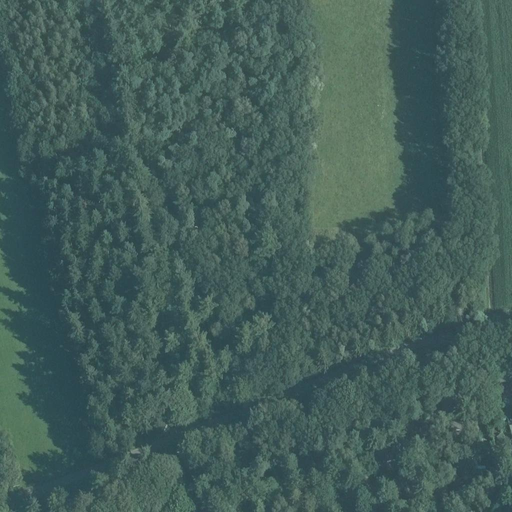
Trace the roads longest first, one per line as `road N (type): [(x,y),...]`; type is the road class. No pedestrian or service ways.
road 1 (unclassified): [(0,504),(417,344),(511,336)]
road 2 (track): [(283,396),(303,115),(286,10)]
road 3 (track): [(133,89),(175,437)]
road 4 (track): [(490,340),(470,0)]
road 5 (track): [(294,0),(133,89),(111,0)]
